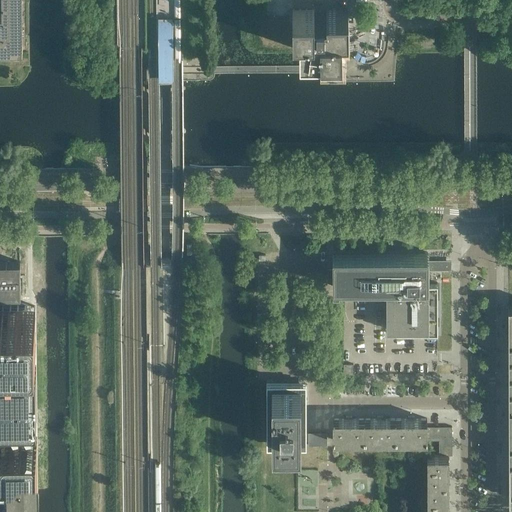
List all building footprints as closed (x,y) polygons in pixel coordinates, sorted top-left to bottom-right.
[(0,0),(0,52),(22,52),(22,49),(21,0),(1,0),(2,15),(0,14),(0,0)] [(314,9),(292,9),(292,31),(299,31),(300,51),(320,50),(320,51),(342,51),(341,30),(348,30),(348,8),(326,9),(326,13),(324,13),(316,13),(314,13),(314,9)] [(437,318),(437,302),(437,283),(428,283),(428,269),(428,268),(437,268),(437,261),(428,261),(428,260),(428,253),(333,253),(333,257),(332,257),(333,277),(333,285),(333,286),(339,286),(339,284),(343,284),(346,284),(386,284),(386,329),(427,329),(427,336),(437,336),(438,336),(437,328),(437,318)] [(0,296),(21,296),(20,274),(20,262),(0,261),(0,296)] [(0,489),(27,489),(38,489),(36,353),(36,305),(0,305),(0,489)] [(306,433),(306,382),(267,382),(267,445),(306,445),(306,440),(308,440),(308,445),(314,445),(314,432),(308,432),(308,433),(306,433)] [(364,440),(364,418),(352,418),(352,416),(346,417),(346,418),(333,419),(333,440),(364,440)] [(395,440),(395,418),(383,418),(383,416),(377,416),(377,418),(364,418),(364,440),(395,440)] [(427,440),(427,426),(427,418),(414,418),(414,416),(408,416),(408,418),(395,418),(395,440),(427,440)] [(449,483),(449,468),(449,463),(448,455),(439,455),(427,455),(427,483),(449,483)] [(449,503),(449,497),(449,483),(427,483),(427,511),(448,511),(449,503)]
